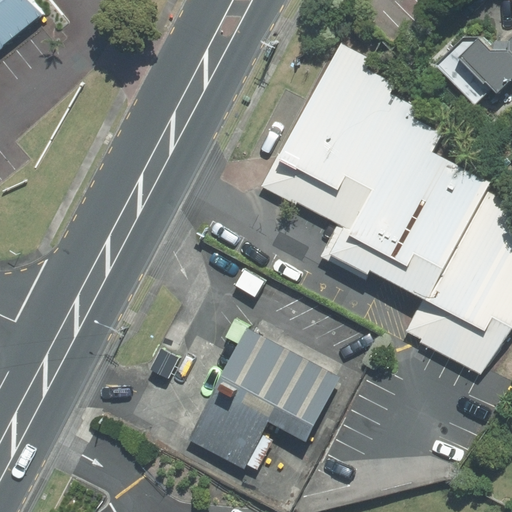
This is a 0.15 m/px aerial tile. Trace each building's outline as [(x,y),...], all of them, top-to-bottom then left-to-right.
[(0,0),(0,54),(55,11),(46,0),(0,0)] [(460,41),(434,67),(471,104),(485,90),(491,96),(511,74),(511,36),(503,46),(503,53),(486,55),(476,41),(460,41)] [(370,61),(338,46),(260,188),(340,228),(324,257),(422,304),(483,192),(487,186),(429,156),(439,136),(411,121),(416,112),(387,97),(391,85),(364,72),(370,61)] [(511,206),(483,192),(422,304),(404,333),(419,342),(418,345),(443,358),(479,376),(506,331),(511,323),(511,206)] [(336,380),(244,333),(186,443),(241,472),(264,427),(302,447),(336,380)] [(161,349),(150,370),(167,379),(178,358),(161,349)]
